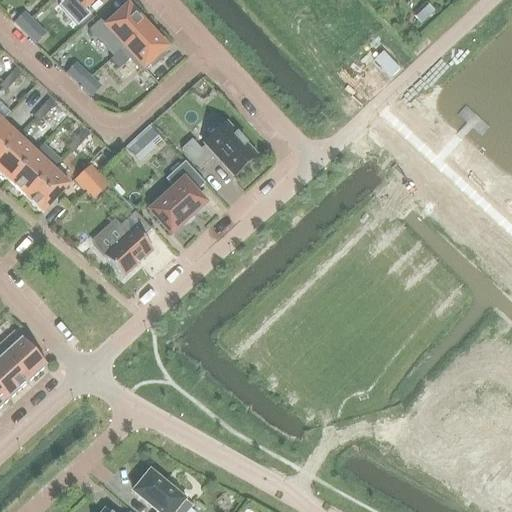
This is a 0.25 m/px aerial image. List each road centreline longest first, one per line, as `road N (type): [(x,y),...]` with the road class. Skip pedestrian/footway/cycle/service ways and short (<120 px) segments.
road 1 (residential): [(83,375),(315,162)]
road 2 (residential): [(491,0),(315,162)]
road 3 (residential): [(315,162),(166,0)]
road 4 (unclassified): [(140,410),(321,511)]
road 5 (residential): [(140,410),(29,511)]
road 6 (residential): [(0,284),(83,375)]
